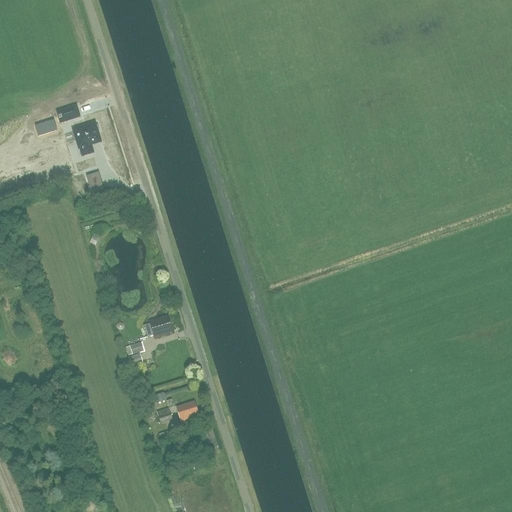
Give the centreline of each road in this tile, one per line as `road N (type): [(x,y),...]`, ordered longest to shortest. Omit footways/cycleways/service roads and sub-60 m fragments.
road 1 (unclassified): [(250,511),(87,0)]
road 2 (track): [(323,511),(163,0)]
